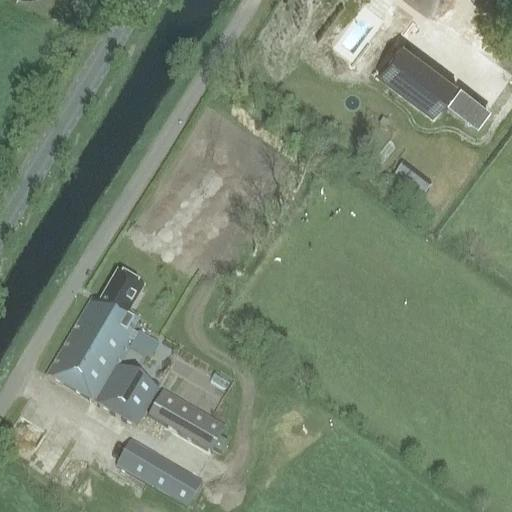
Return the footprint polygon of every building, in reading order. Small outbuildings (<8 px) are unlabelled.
[(408,0),(427,14),(437,0),(408,0)] [(455,84),(402,44),(378,76),(379,76),(382,71),(434,110),(431,115),(431,116),(455,84)] [(117,274),(111,286),(98,307),(91,303),(47,378),(136,430),(159,392),(119,369),(134,344),(147,352),(152,345),(133,334),(139,323),(130,318),(145,291),(117,274)] [(225,430),(162,394),(148,418),(211,455),(225,430)] [(131,443),(116,467),(188,509),(202,485),(131,443)]
